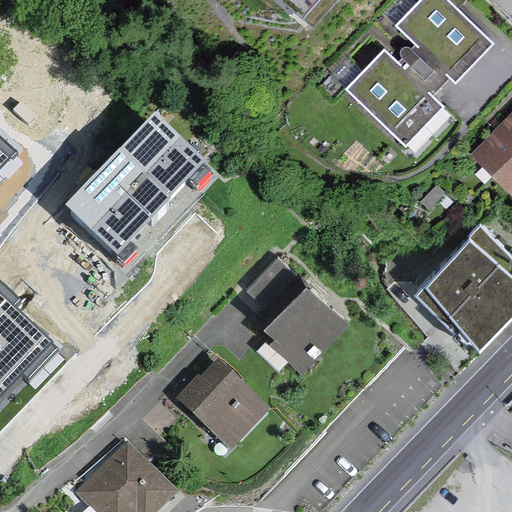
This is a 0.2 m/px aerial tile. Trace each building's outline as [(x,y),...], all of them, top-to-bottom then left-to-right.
[(276,0),(303,26),(320,10),(309,0),(276,0)] [(491,43),(444,0),(425,0),(400,27),(418,44),(397,66),(384,54),(350,90),(407,143),(440,107),(429,97),(450,75),(456,81),(491,43)] [(511,117),(503,126),(511,135),(511,117)] [(511,135),(503,126),(476,155),(511,189),(511,135)] [(202,175),(156,130),(75,212),(121,257),(202,175)] [(511,303),(511,262),(476,227),(420,284),(477,339),(511,303)] [(306,283),(269,323),(309,359),(345,319),(306,283)] [(268,406),(217,360),(180,401),(231,447),(268,406)] [(153,511),(173,494),(128,447),(79,494),(95,511),(135,511),(137,510),(138,511),(153,511)]
